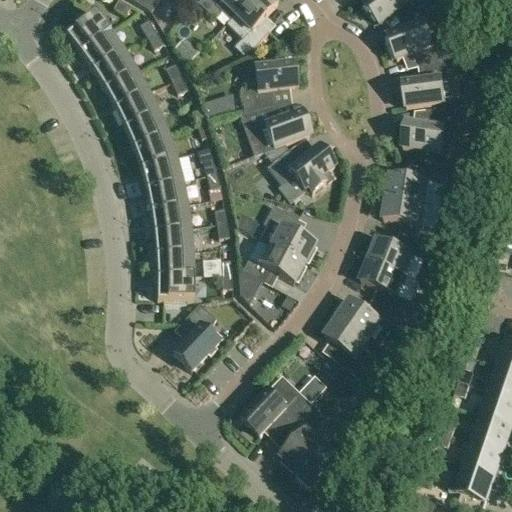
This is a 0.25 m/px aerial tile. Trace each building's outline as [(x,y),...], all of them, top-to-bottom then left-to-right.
[(126,0),(151,15),(159,0),(126,0)] [(202,0),(197,6),(212,21),(220,16),(229,25),(235,19),(252,0),(202,0)] [(229,25),(225,29),(241,44),(234,51),(242,59),(251,54),(269,36),(259,26),(265,20),(277,7),(275,5),(278,3),(274,0),(252,0),(235,19),(229,25)] [(380,29),(394,18),(401,12),(410,24),(433,7),(427,0),(375,0),(365,9),(380,29)] [(130,10),(118,3),(113,12),(125,19),(130,10)] [(66,39),(79,57),(109,35),(95,17),(89,21),(87,18),(77,27),(79,29),(66,39)] [(139,29),(147,41),(156,36),(148,24),(139,29)] [(424,26),(388,40),(397,64),(404,61),(413,58),(421,54),(427,69),(455,61),(446,37),(429,40),(424,26)] [(79,57),(92,75),(123,55),(109,35),(79,57)] [(156,36),(147,41),(154,53),(163,48),(156,36)] [(92,75),(104,93),(136,75),(123,55),(92,75)] [(420,85),(403,87),(406,112),(445,107),(461,105),(458,87),(455,61),(427,69),(429,84),(420,85)] [(240,91),(243,117),(272,110),(270,95),(296,92),(293,67),(254,71),(256,86),(240,91)] [(165,72),(171,85),(181,81),(175,68),(165,72)] [(104,93),(115,112),(147,96),(136,75),(104,93)] [(181,81),(171,85),(177,98),(187,94),(181,81)] [(147,96),(115,112),(124,132),(158,117),(147,96)] [(482,104),(487,124),(498,121),(494,101),(482,104)] [(423,129),(415,128),(406,126),(402,151),(449,158),(451,142),(460,142),(460,136),(468,137),(473,107),(426,114),(423,129)] [(277,124),(272,110),(243,117),(252,141),(269,139),(273,153),(310,139),(301,115),(277,124)] [(192,116),(197,129),(207,126),(202,113),(192,116)] [(124,132),(133,152),(167,139),(158,117),(124,132)] [(207,126),(197,129),(201,143),(211,139),(207,126)] [(141,173),(176,164),(176,161),(167,139),(133,152),(141,173)] [(298,166),(289,154),(266,172),(280,190),(295,183),(304,194),(307,192),(312,198),(325,187),(320,181),(334,170),(319,150),(298,166)] [(202,166),(206,179),(216,177),(212,163),(202,166)] [(141,173),(147,195),(182,187),(176,164),(141,173)] [(387,200),(387,202),(441,210),(447,174),(419,170),(416,184),(390,179),(390,182),(387,181),(384,199),(387,200)] [(220,190),(216,177),(206,179),(210,193),(220,190)] [(187,210),(182,187),(147,195),(151,217),(187,210)] [(435,249),(441,210),(387,202),(387,203),(383,203),(381,221),(384,221),(384,224),(409,228),(407,241),(432,248),(435,249)] [(151,217),(154,239),(190,234),(187,210),(151,217)] [(271,250),(304,268),(305,266),(308,268),(316,252),(313,250),(314,248),(291,236),(298,223),(273,210),(263,228),(276,240),(271,250)] [(216,229),(226,227),(224,213),(214,215),(216,229)] [(226,227),(216,229),(219,243),(229,241),(226,227)] [(154,239),(156,260),(192,258),(190,234),(154,239)] [(425,264),(432,248),(407,241),(402,254),(378,244),(377,246),(374,245),(367,262),(370,263),(369,265),(405,279),(413,258),(425,264)] [(304,268),(271,250),(259,243),(248,262),(241,275),(264,287),(270,275),(293,287),(295,285),(297,287),(306,271),(303,269),(304,268)] [(156,260),(157,282),(193,281),(192,258),(156,260)] [(220,265),(221,279),(231,278),(230,264),(220,265)] [(410,311),(415,299),(421,285),(405,279),(369,265),(369,266),(366,265),(359,282),(362,283),(361,285),(386,295),(381,308),(410,324),(415,313),(410,311)] [(232,293),(231,278),(221,279),(222,293),(232,293)] [(193,281),(157,282),(157,305),(193,305),(193,281)] [(339,321),(338,322),(369,344),(382,326),(400,339),(410,324),(381,308),(373,319),(351,304),(350,306),(347,304),(337,319),(339,321)] [(199,307),(179,328),(191,339),(173,358),(191,375),(207,358),(210,360),(217,352),(215,350),(218,347),(207,337),(216,323),(199,307)] [(347,356),(339,367),(363,384),(375,366),(363,353),(369,344),(338,322),(337,324),(335,322),(324,337),(327,339),(326,341),(347,356)] [(511,346),(508,345),(499,371),(511,375),(511,346)] [(340,377),(332,369),(326,376),(334,383),(340,377)] [(491,396),(511,403),(511,375),(499,371),(491,396)] [(474,377),(463,373),(459,385),(469,389),(474,377)] [(330,391),(339,399),(350,387),(341,378),(330,391)] [(469,389),(459,385),(455,398),(465,401),(469,389)] [(278,422),(289,432),(309,411),(293,396),(288,399),(275,388),(265,398),(263,396),(256,404),(258,406),(242,423),(260,441),(278,422)] [(511,403),(491,396),(482,421),(511,431),(511,403)] [(296,475),(297,476),(324,449),(315,441),(324,426),(319,421),(322,418),(312,408),(309,411),(289,432),(299,441),(281,461),(283,462),(281,465),(294,477),(296,475)] [(511,431),(482,421),(473,446),(504,456),(511,431)] [(446,423),(442,435),(452,438),(456,426),(446,423)] [(448,451),(452,438),(442,435),(437,447),(448,451)] [(314,491),(318,487),(332,472),(342,482),(362,461),(346,446),(332,456),(324,449),(297,476),(299,477),(296,480),(310,492),(312,490),(314,491)] [(473,446),(465,471),(495,481),(504,456),(473,446)] [(442,506),(457,511),(460,511),(484,511),(495,481),(465,471),(456,496),(461,498),(459,504),(444,499),(442,506)]
